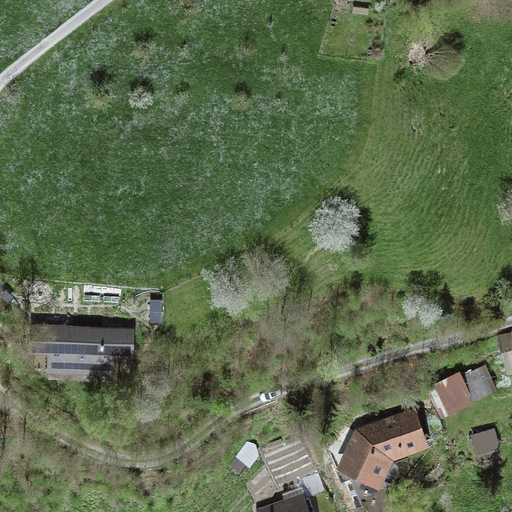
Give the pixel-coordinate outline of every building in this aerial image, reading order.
[(31,326),(31,344),(33,344),(33,349),(59,350),(58,369),(103,371),(103,352),(129,353),(129,348),(132,348),(133,330),(31,326)] [(459,375),(432,389),(443,412),(488,389),(480,371),(461,381),(459,375)] [(358,430),(342,465),(375,481),(388,454),(424,442),(413,411),(358,430)] [(493,431),(473,436),(477,451),(497,446),(493,431)] [(281,506),(263,511),(310,511),(303,491),(279,500),(281,506)]
